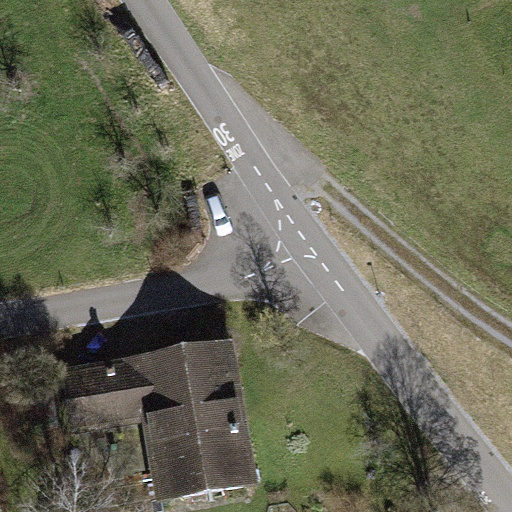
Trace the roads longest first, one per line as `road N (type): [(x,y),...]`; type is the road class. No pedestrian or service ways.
road 1 (track): [(232,136),(358,218),(511,337)]
road 2 (residential): [(0,320),(155,294),(315,252)]
road 3 (residential): [(511,508),(315,252)]
road 4 (residential): [(315,252),(133,0)]
